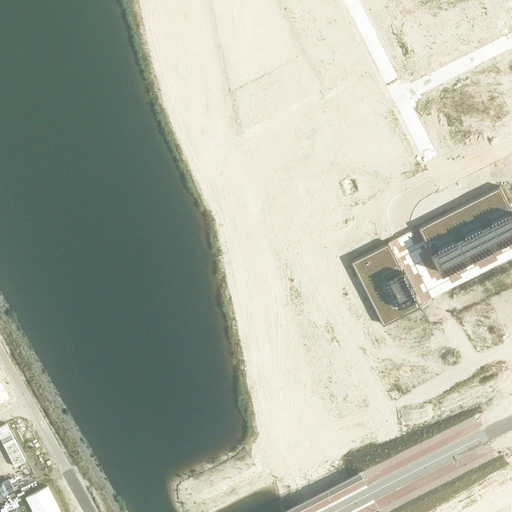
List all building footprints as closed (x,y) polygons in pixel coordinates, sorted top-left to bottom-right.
[(261,0),(217,0),(238,40),(273,23),(261,0)] [(314,0),(320,10),(332,4),(329,0),(314,0)] [(409,0),(389,0),(412,43),(412,42),(428,72),(453,59),(452,57),(460,52),(458,49),(492,32),(476,0),(455,0),(461,12),(471,7),(474,14),(434,34),(419,4),(413,7),(409,0)] [(341,14),(315,27),(318,32),(322,30),(342,70),(338,72),(341,78),(355,71),(353,65),(364,60),(341,14)] [(243,51),(229,58),(242,84),(264,73),(253,52),(245,56),(243,51)] [(266,76),(233,93),(247,121),(273,108),(271,104),(278,101),(280,104),(325,81),(312,56),(267,79),(266,76)] [(511,209),(500,186),(418,227),(425,240),(429,247),(442,273),(511,237),(511,209)] [(388,241),(351,260),(383,323),(420,305),(388,241)] [(0,411),(17,403),(0,372),(0,411)] [(6,423),(0,425),(0,437),(15,466),(25,460),(6,423)] [(0,496),(9,491),(3,481),(0,483),(0,496)] [(60,511),(47,486),(27,496),(34,511),(60,511)]
